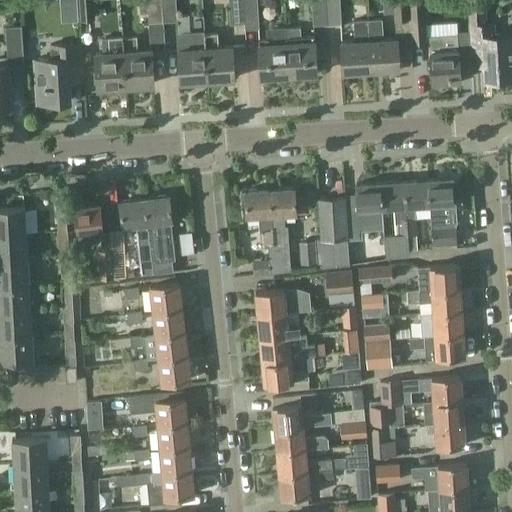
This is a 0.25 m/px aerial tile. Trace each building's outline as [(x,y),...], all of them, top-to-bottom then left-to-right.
[(79,0),(81,16),(96,15),(94,0),(79,0)] [(150,23),(164,22),(162,0),(143,0),(140,0),(140,13),(149,12),(150,23)] [(162,0),(164,22),(178,21),(176,0),(162,0)] [(245,27),(257,27),(255,0),(243,0),(244,0),(245,27)] [(328,23),(327,20),(326,0),(311,0),(313,24),(328,23)] [(326,0),(327,20),(341,19),(340,0),(326,0)] [(393,0),(395,20),(410,19),(408,0),(393,0)] [(408,0),(410,19),(412,44),(427,43),(423,0),(408,0)] [(485,25),(484,0),(468,0),(471,54),(483,54),(485,79),(511,77),(511,35),(495,36),(494,25),(485,25)] [(369,21),(372,70),(399,68),(397,38),(383,38),(382,20),(369,21)] [(344,72),(372,70),(369,21),(356,21),(357,40),(342,41),(344,72)] [(9,57),(23,56),(21,27),(7,28),(9,57)] [(178,41),(181,82),(208,80),(205,33),(194,34),(194,39),(178,41)] [(287,36),(290,75),(317,74),(314,35),(287,36)] [(431,85),(461,83),(458,35),(428,37),(431,85)] [(261,77),(290,75),(287,36),(259,38),(261,77)] [(38,103),(70,101),(68,82),(83,80),(81,43),(50,45),(51,59),(35,60),(38,103)] [(206,47),(208,80),(234,78),(232,45),(218,46),(206,47)] [(124,51),(127,85),(153,84),(150,49),(124,51)] [(98,88),(127,85),(124,51),(95,53),(98,88)] [(0,105),(11,105),(8,65),(0,65),(0,105)] [(454,243),(451,203),(454,203),(452,177),(428,179),(430,205),(433,245),(454,243)] [(414,206),(430,205),(428,179),(404,180),(408,249),(417,249),(414,206)] [(409,256),(408,249),(404,180),(381,182),(382,208),(393,207),(395,235),(384,235),(385,258),(409,256)] [(384,235),(382,208),(381,182),(356,183),(357,209),(369,209),(371,236),(384,235)] [(269,258),(270,273),(293,270),(290,226),(287,227),(286,214),(307,212),(306,197),(295,197),(294,187),(270,189),(273,226),(274,243),(268,243),(269,258)] [(260,227),(273,226),(270,189),(245,190),(247,216),(259,215),(260,227)] [(145,198),(150,238),(154,273),(174,270),(173,261),(177,260),(169,195),(145,198)] [(315,268),(349,264),(347,237),(345,196),(319,197),(321,239),(314,239),(315,251),(315,265),(315,268)] [(138,239),(150,238),(145,198),(120,201),(124,227),(136,225),(138,239)] [(57,219),(67,218),(66,202),(57,202),(57,219)] [(77,232),(103,229),(100,203),(74,206),(77,232)] [(0,233),(27,232),(25,205),(23,205),(17,206),(0,206),(0,233)] [(59,246),(69,245),(68,230),(58,231),(59,246)] [(110,230),(100,232),(102,248),(111,248),(110,232),(110,230)] [(111,248),(111,251),(113,278),(128,277),(125,231),(110,232),(111,248)] [(0,260),(28,259),(27,232),(0,233),(0,260)] [(349,262),(360,262),(358,235),(347,236),(349,262)] [(191,241),(181,242),(183,252),(193,251),(191,241)] [(99,278),(113,278),(111,251),(98,251),(99,278)] [(315,251),(300,252),(301,266),(315,265),(315,251)] [(62,270),(71,269),(70,253),(61,254),(62,270)] [(270,273),(269,258),(253,259),(253,261),(242,262),(243,276),(270,273)] [(0,287),(29,286),(28,259),(0,260),(0,287)] [(421,291),(459,288),(458,264),(419,267),(421,291)] [(328,293),(354,291),(352,270),(327,272),(328,293)] [(373,281),(362,282),(363,293),(374,292),(373,281)] [(154,312),(182,308),(179,282),(151,285),(154,312)] [(0,310),(31,309),(29,286),(0,287),(0,310)] [(125,299),(140,297),(139,287),(124,289),(125,299)] [(258,316),(286,312),(310,309),(308,292),(297,288),(284,288),(255,291),(258,316)] [(459,288),(421,291),(422,303),(432,302),(432,313),(461,311),(459,288)] [(64,307),(73,306),(72,290),(63,291),(64,307)] [(421,291),(408,292),(409,304),(422,303),(421,291)] [(373,294),(363,294),(364,309),(374,308),(373,294)] [(64,320),(74,320),(73,306),(64,307),(64,320)] [(344,326),(356,325),(355,306),(342,307),(344,326)] [(157,335),(185,332),(182,308),(154,312),(157,335)] [(0,333),(32,332),(31,309),(0,310),(0,333)] [(420,324),(421,337),(434,336),(463,334),(461,311),(432,313),(419,314),(420,324)] [(260,338),(288,335),(286,312),(258,316),(260,338)] [(110,326),(143,322),(142,313),(109,317),(110,326)] [(366,340),(390,339),(390,323),(365,325),(366,340)] [(32,332),(0,333),(0,360),(33,358),(32,332)] [(160,358),(188,355),(185,332),(157,335),(160,358)] [(465,356),(463,334),(434,336),(421,337),(410,338),(410,346),(425,345),(426,359),(436,359),(465,356)] [(262,361),(306,356),(316,355),(316,344),(290,346),(288,335),(260,338),(262,361)] [(108,351),(146,346),(145,337),(106,342),(108,351)] [(75,339),(65,339),(66,355),(76,355),(75,339)] [(390,339),(366,340),(368,368),(392,366),(390,339)] [(337,385),(361,384),(360,353),(347,354),(347,368),(336,369),(337,385)] [(188,355),(160,358),(163,382),(191,379),(188,355)] [(306,356),(262,361),(264,384),(308,379),(306,356)] [(134,372),(150,370),(149,360),(133,362),(134,372)] [(66,382),(77,382),(76,365),(65,365),(66,382)] [(433,401),(462,399),(460,376),(419,379),(420,390),(432,389),(433,401)] [(382,405),(390,404),(402,403),(401,380),(381,381),(382,405)] [(158,424),(187,421),(185,396),(156,399),(158,424)] [(435,424),(464,422),(462,399),(433,401),(424,402),(424,412),(434,411),(435,424)] [(131,412),(146,411),(145,400),(130,402),(131,412)] [(341,422),(363,420),(362,408),(302,414),(301,402),(272,405),(275,429),(303,426),(341,422)] [(390,404),(382,405),(370,405),(371,425),(391,424),(390,404)] [(363,420),(341,422),(343,437),(365,435),(363,420)] [(161,448),(189,445),(187,421),(158,424),(161,448)] [(464,422),(435,424),(427,425),(427,433),(435,433),(436,448),(465,445),(464,422)] [(134,437),(148,435),(147,425),(133,427),(134,437)] [(277,452),(305,449),(328,446),(327,437),(304,439),(303,426),(275,429),(277,452)] [(387,439),(387,426),(371,426),(373,455),(396,453),(396,439),(387,439)] [(47,431),(25,432),(25,439),(46,437),(47,439),(48,439),(70,437),(79,437),(79,429),(47,431)] [(13,466),(48,464),(46,437),(25,439),(12,439),(13,466)] [(72,450),(83,450),(82,437),(71,437),(72,450)] [(346,469),(368,467),(366,442),(352,444),(353,454),(345,455),(346,469)] [(108,444),(88,446),(89,455),(109,453),(108,444)] [(163,473),(192,470),(189,445),(161,448),(163,473)] [(136,461),(150,459),(149,449),(135,451),(136,461)] [(318,471),(331,470),(333,470),(331,459),(307,462),(305,449),(277,452),(279,475),(308,472),(318,471)] [(135,451),(127,452),(128,462),(136,461),(135,451)] [(398,460),(376,461),(377,479),(399,477),(398,460)] [(15,490),(49,488),(48,464),(13,466),(15,490)] [(440,490),(468,488),(466,464),(414,467),(415,478),(439,476),(440,490)] [(192,470),(163,473),(166,497),(194,494),(192,470)] [(331,470),(318,471),(319,480),(332,479),(331,470)] [(74,486),(85,486),(84,471),(73,472),(74,486)] [(308,472),(279,475),(282,497),(310,494),(308,472)] [(139,485),(153,484),(152,474),(138,475),(139,485)] [(138,475),(122,477),(122,485),(138,484),(138,475)] [(369,482),(356,483),(357,499),(362,498),(371,497),(370,485),(369,482)] [(75,501),(85,500),(85,486),(74,486),(75,501)] [(15,511),(50,511),(49,488),(15,490),(15,511)] [(441,511),(443,511),(469,510),(468,488),(440,490),(441,511)] [(378,511),(406,511),(406,504),(395,505),(395,498),(377,499),(378,511)]
